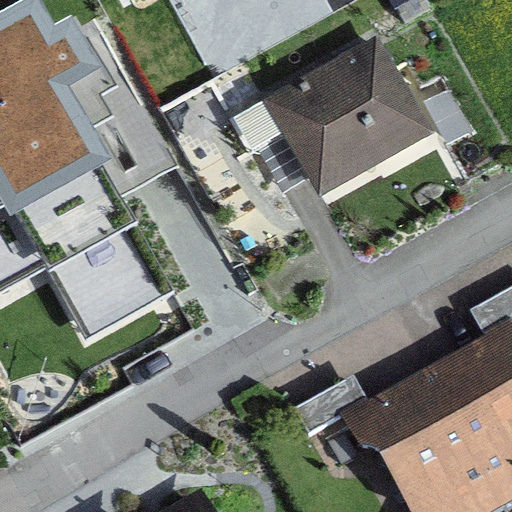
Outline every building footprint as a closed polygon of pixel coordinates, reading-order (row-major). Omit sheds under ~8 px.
[(42,0),(23,0),(0,13),(0,194),(11,213),(109,157),(68,84),(101,65),(73,16),(57,25),(42,0)] [(400,28),(426,13),(418,0),(385,0),(384,1),(400,28)] [(373,147),(383,165),(423,142),(371,50),(266,109),(308,184),(373,147)] [(511,290),(473,313),(488,338),(511,325),(511,290)] [(511,511),(511,345),(508,339),(492,347),(473,358),(470,371),(448,383),(434,380),(427,383),(499,511),(511,511)] [(467,492),(483,484),(427,383),(420,387),(416,401),(395,413),(381,409),(346,429),(358,451),(376,456),(407,511),(445,511),(464,502),(467,492)] [(305,441),(357,412),(342,385),(290,415),(305,441)]
